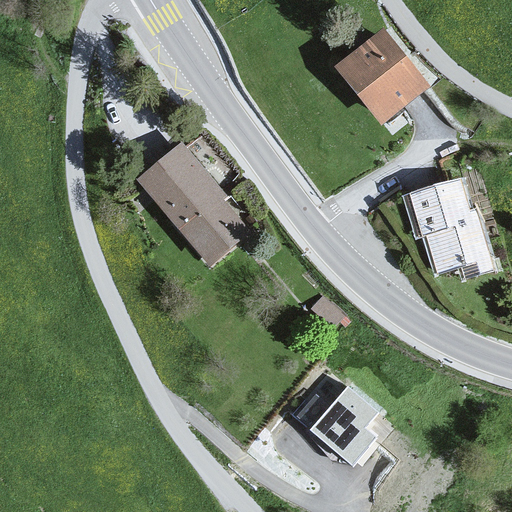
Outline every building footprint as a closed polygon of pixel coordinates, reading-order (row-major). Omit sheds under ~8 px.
[(340,64),(384,120),(429,84),(385,29),(340,64)] [(182,143),(141,177),(213,261),(249,230),(221,198),(226,194),(182,143)] [(464,179),(409,196),(433,280),(461,271),(464,283),(492,275),(464,179)] [(322,295),(311,307),(340,334),(352,321),(322,295)] [(331,401),(318,389),(297,410),(355,463),(382,435),(368,423),(382,408),(350,380),(331,401)]
